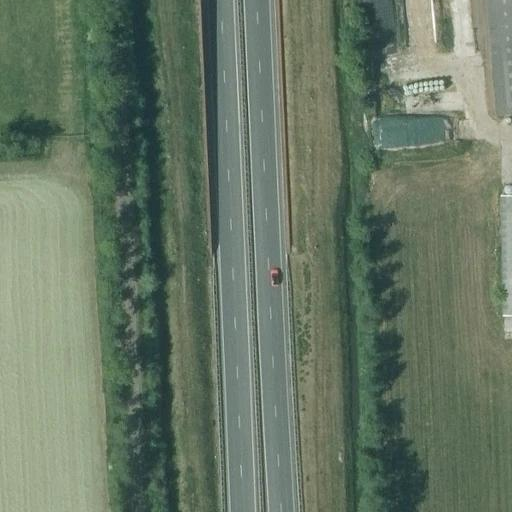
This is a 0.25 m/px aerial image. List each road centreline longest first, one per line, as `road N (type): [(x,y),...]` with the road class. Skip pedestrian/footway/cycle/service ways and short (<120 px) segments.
road 1 (track): [(136,511),(109,0)]
road 2 (trunk): [(280,511),(256,0)]
road 3 (trunk): [(219,0),(241,511)]
